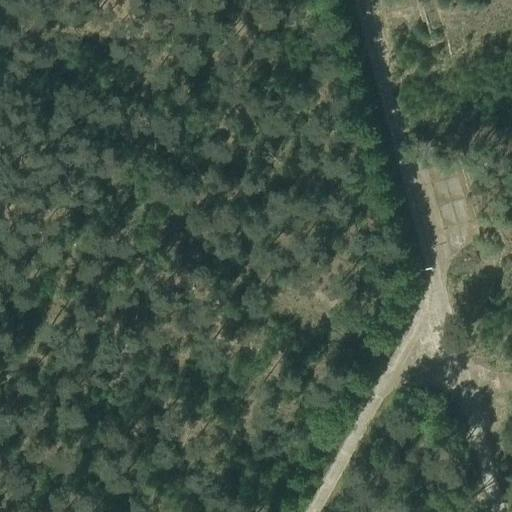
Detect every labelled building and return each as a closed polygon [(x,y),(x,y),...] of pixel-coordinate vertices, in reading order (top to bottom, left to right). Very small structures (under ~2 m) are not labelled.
[(158,0),(40,0),(134,48),(158,0)] [(511,0),(415,0),(428,53),(511,32),(511,0)] [(91,151),(0,104),(0,215),(46,239),(91,151)] [(483,251),(511,243),(511,141),(459,155),(483,251)] [(511,390),(511,345),(502,349),(511,390)]
